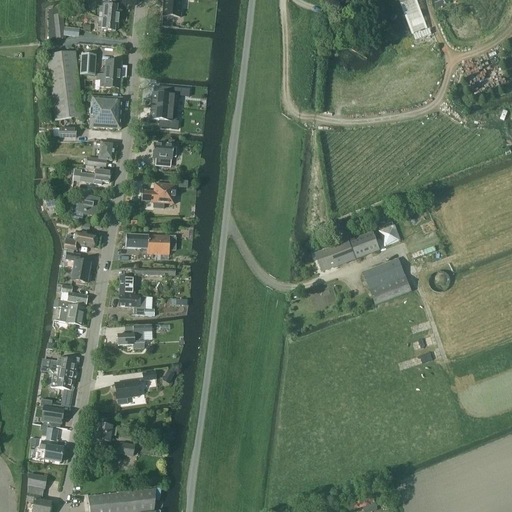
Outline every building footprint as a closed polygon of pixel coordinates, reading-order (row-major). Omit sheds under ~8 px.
[(163,0),(162,17),(180,19),(181,0),(163,0)] [(101,19),(118,20),(119,12),(116,11),(117,7),(103,6),(102,8),(100,8),(99,14),(102,14),(101,19)] [(62,8),(48,10),(49,41),(56,40),(66,39),(65,37),(64,28),(63,15),(62,8)] [(117,29),(118,20),(101,19),(101,23),(98,23),(97,28),(100,29),(100,31),(114,33),(115,29),(117,29)] [(160,47),(159,63),(170,64),(184,59),(185,48),(199,49),(199,42),(168,39),(167,45),(160,47)] [(54,122),(82,119),(75,53),(47,57),(54,122)] [(81,55),(79,76),(95,77),(96,56),(81,55)] [(119,90),(121,63),(106,63),(105,75),(98,75),(97,81),(99,82),(99,88),(119,90)] [(152,94),(151,107),(177,110),(178,97),(181,97),(181,90),(166,88),(165,96),(153,95),(152,94)] [(120,130),(122,99),(91,98),(89,129),(120,130)] [(151,107),(150,121),(159,121),(163,122),(162,129),(178,130),(178,123),(176,122),(177,110),(151,107)] [(75,139),(75,130),(59,130),(59,129),(53,129),(53,137),(59,138),(59,137),(75,139)] [(153,144),(152,160),(156,160),(155,168),(165,169),(165,161),(172,161),(172,159),(176,159),(176,149),(173,149),(174,142),(168,141),(168,145),(153,144)] [(112,162),(114,144),(96,142),(96,145),(100,146),(98,160),(87,159),(86,167),(105,169),(106,162),(112,162)] [(94,175),(81,173),(81,171),(74,170),(72,181),(93,184),(101,186),(102,183),(108,184),(110,172),(95,171),(94,175)] [(142,192),(142,202),(154,203),(153,209),(164,210),(164,204),(173,205),(174,187),(154,185),(154,193),(142,192)] [(72,218),(82,220),(83,214),(97,217),(100,199),(77,195),(76,202),(74,201),(67,203),(70,212),(73,213),(72,218)] [(54,199),(46,200),(47,208),(55,207),(54,199)] [(67,250),(73,251),(74,245),(93,249),(96,237),(75,233),(74,240),(65,238),(63,250),(67,250)] [(350,242),(347,233),(339,236),(343,245),(316,255),(322,273),(380,252),(374,234),(350,242)] [(126,236),(125,248),(142,249),(142,248),(147,248),(147,255),(169,256),(169,238),(148,237),(147,238),(142,238),(142,237),(126,236)] [(73,254),(73,251),(67,250),(65,261),(74,263),(70,281),(87,284),(90,264),(79,262),(80,256),(73,254)] [(376,306),(412,292),(399,260),(363,273),(376,306)] [(448,280),(447,276),(446,273),(445,272),(443,270),(441,269),(437,268),(435,268),(432,269),(430,270),(428,271),(426,273),(425,275),(424,278),(424,280),(425,284),(426,286),(427,288),(429,289),(431,291),(435,292),(437,292),(440,291),(444,289),(446,287),(447,285),(447,283),(448,280)] [(119,296),(134,297),(135,278),(120,277),(119,296)] [(67,303),(70,304),(86,306),(87,297),(71,294),(72,288),(62,286),(61,293),(68,295),(67,303)] [(119,296),(119,308),(134,308),(134,311),(133,317),(154,318),(154,311),(152,311),(152,299),(144,299),(144,298),(138,298),(134,297),(119,296)] [(58,308),(60,308),(58,322),(65,323),(65,324),(82,327),(85,310),(70,307),(70,304),(67,303),(59,302),(58,308)] [(133,335),(117,335),(117,347),(118,347),(133,346),(133,350),(134,350),(144,350),(144,342),(143,335),(143,334),(133,334),(133,335)] [(50,361),(49,371),(53,375),(50,388),(71,392),(74,378),(76,378),(77,374),(75,373),(76,364),(78,364),(79,359),(70,358),(69,362),(57,359),(57,363),(50,361)] [(168,371),(164,378),(170,382),(174,375),(168,371)] [(156,381),(155,373),(155,372),(141,374),(143,382),(156,381)] [(137,381),(114,385),(116,400),(117,400),(118,406),(127,405),(126,399),(140,397),(137,381)] [(51,406),(52,402),(41,401),(40,408),(45,408),(51,409),(51,406)] [(43,422),(43,426),(50,428),(51,424),(61,425),(63,411),(51,409),(45,408),(43,422)] [(116,437),(117,429),(113,429),(113,428),(97,425),(95,441),(110,443),(111,436),(116,437)] [(45,441),(56,442),(58,430),(47,429),(45,441)] [(61,464),(64,449),(57,448),(57,444),(50,443),(42,442),(41,441),(39,450),(45,451),(43,461),(61,464)] [(132,458),(134,446),(120,444),(118,456),(132,458)] [(44,491),(46,479),(28,476),(27,488),(28,488),(27,496),(26,503),(33,504),(31,511),(49,511),(50,504),(40,502),(42,490),(44,491)] [(158,477),(146,478),(147,488),(159,487),(158,477)] [(153,511),(156,490),(87,498),(89,511),(153,511)] [(371,493),(348,502),(351,511),(352,511),(375,503),(371,493)]
